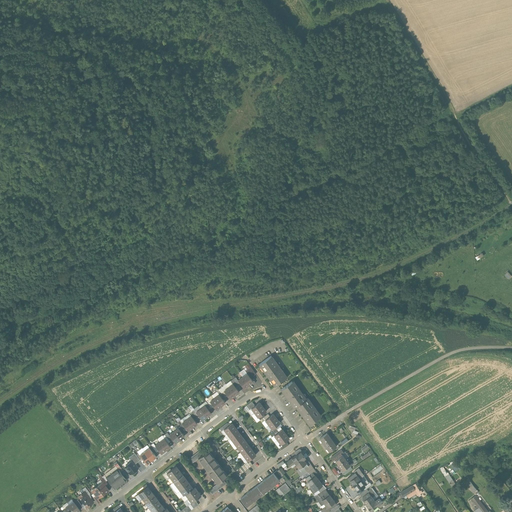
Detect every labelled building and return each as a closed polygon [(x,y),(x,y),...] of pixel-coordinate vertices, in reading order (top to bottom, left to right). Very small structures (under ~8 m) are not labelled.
[(287,378),(271,356),(259,365),(275,387),(287,378)] [(253,382),(247,374),(242,377),(248,385),(253,382)] [(248,385),(242,377),(238,380),(238,381),(241,384),(244,389),(248,385)] [(292,382),(281,390),(294,408),(296,407),(305,400),(303,396),(301,392),(300,393),(297,389),(298,388),(295,384),(294,385),(292,382)] [(233,384),(228,388),(234,396),(239,392),(236,388),(233,384)] [(228,388),(224,391),(227,396),(230,399),(234,396),(228,388)] [(223,400),(219,395),(214,398),(220,406),(225,403),(223,400)] [(214,398),(210,402),(213,406),(216,410),(220,406),(214,398)] [(305,400),(296,407),(309,425),(320,417),(317,413),(318,413),(316,409),(315,410),(311,406),(312,405),(310,402),(309,402),(307,399),(305,400)] [(252,402),(246,406),(249,410),(251,409),(255,406),(252,402)] [(255,406),(251,409),(255,413),(263,407),(259,403),(255,406)] [(208,410),(205,405),(200,409),(206,417),(211,413),(208,410)] [(263,407),(255,413),(258,418),(263,414),(266,412),(263,407)] [(206,417),(200,409),(196,412),(199,417),(202,420),(206,417)] [(270,417),(265,420),(268,425),(276,419),(273,414),(270,417)] [(195,421),(191,416),(186,419),(192,427),(197,424),(195,421)] [(186,419),(182,423),(185,428),(188,431),(192,427),(186,419)] [(276,419),(268,425),(272,429),(277,426),(280,423),(276,419)] [(228,426),(224,429),(227,434),(235,428),(232,423),(228,426)] [(178,428),(173,432),(180,440),(184,436),(182,433),(178,428)] [(235,428),(227,434),(230,439),(238,432),(235,428)] [(279,432),(274,435),(277,440),(285,434),(282,429),(279,432)] [(180,440),(173,432),(169,435),(172,440),(175,443),(180,440)] [(238,432),(230,439),(234,443),(242,437),(238,432)] [(285,434),(277,440),(281,445),(289,439),(285,434)] [(336,447),(327,434),(319,439),(329,452),(336,447)] [(242,437),(234,443),(237,448),(245,441),(242,437)] [(168,443),(164,439),(159,442),(165,450),(170,447),(168,443)] [(245,441),(237,448),(241,452),(249,446),(245,441)] [(165,450),(159,442),(155,446),(158,450),(161,454),(165,450)] [(249,446),(241,452),(244,456),(252,450),(249,446)] [(151,451),(149,448),(144,451),(151,461),(156,457),(151,451)] [(201,450),(186,461),(190,465),(198,459),(204,454),(201,450)] [(252,450),(244,456),(247,461),(249,460),(255,455),(252,450)] [(151,461),(144,451),(139,455),(142,458),(147,464),(151,461)] [(204,454),(198,459),(201,462),(202,461),(206,467),(205,468),(208,471),(218,463),(214,458),(213,459),(212,457),(213,456),(208,451),(204,454)] [(341,451),(331,458),(333,461),(334,460),(338,465),(345,459),(342,456),(341,455),(343,453),(341,451)] [(296,455),(286,462),(289,466),(294,463),(296,465),(303,460),(305,458),(303,455),(301,452),(296,455)] [(134,453),(129,457),(131,461),(133,461),(135,464),(140,460),(136,455),(134,453)] [(349,462),(348,463),(345,459),(338,465),(341,468),(339,470),(343,475),(346,473),(344,470),(346,468),(349,472),(354,468),(349,462)] [(303,460),(296,465),(298,469),(299,469),(301,472),(310,465),(307,460),(305,462),(303,460)] [(131,461),(129,463),(128,463),(126,464),(126,465),(127,466),(126,467),(126,468),(126,469),(127,471),(128,471),(131,474),(138,469),(137,468),(136,467),(136,465),(135,464),(133,461),(131,461)] [(123,471),(117,463),(114,466),(117,469),(120,472),(123,471)] [(218,463),(208,471),(210,475),(211,474),(215,479),(214,480),(217,484),(223,479),(227,476),(223,470),(222,471),(221,470),(222,469),(218,463)] [(310,465),(301,472),(303,475),(307,472),(312,468),(310,465)] [(176,466),(167,473),(170,478),(179,470),(176,466)] [(117,469),(106,477),(115,488),(126,480),(120,472),(117,469)] [(358,469),(354,472),(354,473),(348,478),(350,481),(349,481),(352,485),(359,479),(364,476),(358,469)] [(179,470),(170,478),(173,482),(183,475),(179,470)] [(448,472),(444,475),(450,484),(454,481),(448,472)] [(267,478),(262,481),(263,481),(257,486),(262,493),(269,488),(272,486),(272,485),(279,480),(273,473),(267,478)] [(313,473),(304,479),(304,478),(300,481),(303,486),(308,482),(310,484),(317,479),(316,477),(315,477),(315,475),(314,476),(313,473)] [(183,475),(173,482),(177,486),(186,479),(183,475)] [(464,480),(472,493),(475,490),(467,477),(464,480)] [(186,479),(177,486),(180,491),(189,484),(186,479)] [(223,479),(217,484),(209,490),(211,493),(212,494),(226,484),(223,479)] [(317,479),(310,484),(311,487),(309,488),(313,493),(317,491),(316,490),(322,485),(317,479)] [(359,479),(352,485),(356,491),(364,485),(359,479)] [(109,491),(103,482),(97,486),(103,495),(109,491)] [(290,489),(285,483),(279,488),(284,494),(290,489)] [(180,491),(183,495),(185,494),(193,488),(189,484),(180,491)] [(391,493),(398,488),(395,484),(388,489),(391,493)] [(103,495),(97,486),(91,491),(95,496),(98,499),(103,495)] [(251,490),(246,494),(240,499),(246,506),(253,501),(256,498),(262,493),(257,486),(251,490)] [(148,487),(138,494),(142,499),(151,492),(148,487)] [(193,488),(185,494),(188,498),(197,491),(194,487),(193,488)] [(412,494),(408,488),(406,489),(409,494),(410,497),(416,494),(415,492),(412,494)] [(84,492),(78,496),(87,507),(93,503),(87,495),(85,491),(84,492)] [(188,498),(191,503),(192,502),(201,495),(198,491),(197,491),(188,498)] [(325,492),(325,494),(321,497),(320,496),(319,496),(320,498),(322,500),(321,500),(324,504),(331,499),(329,495),(327,493),(326,491),(325,492)] [(151,492),(142,499),(145,503),(155,496),(151,492)] [(369,493),(362,499),(366,505),(374,499),(369,493)] [(155,496),(145,503),(148,508),(158,500),(155,496)] [(490,511),(489,511),(488,511),(476,496),(472,499),(479,508),(475,511),(490,511)] [(324,504),(326,506),(321,510),(322,511),(328,511),(330,511),(329,511),(328,510),(336,505),(334,502),(331,499),(324,504)] [(374,499),(366,505),(371,511),(375,508),(382,503),(379,499),(376,502),(374,499)] [(158,500),(148,508),(152,511),(161,505),(158,500)] [(79,509),(73,502),(69,505),(74,511),(77,511),(79,509)]
